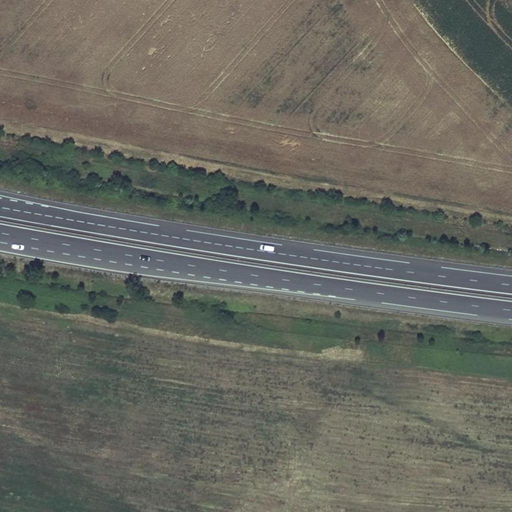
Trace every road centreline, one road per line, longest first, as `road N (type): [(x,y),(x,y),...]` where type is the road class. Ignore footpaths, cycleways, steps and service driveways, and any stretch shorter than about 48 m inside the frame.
road 1 (trunk): [(511,285),(0,207)]
road 2 (trunk): [(0,232),(511,309)]
